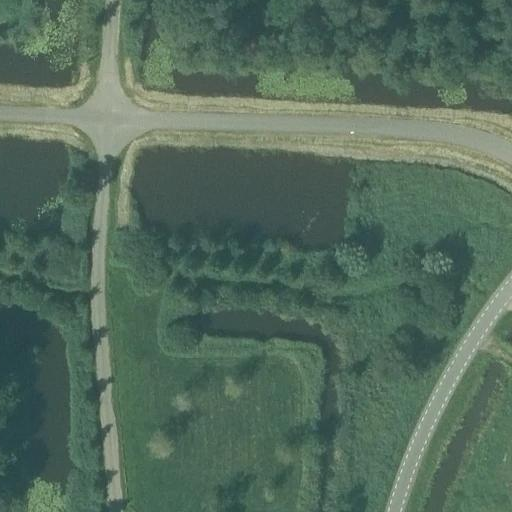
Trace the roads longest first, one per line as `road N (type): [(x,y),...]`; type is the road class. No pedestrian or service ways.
road 1 (unclassified): [(511,155),(419,129),(0,113)]
road 2 (unclassified): [(394,511),(415,443),(458,360),(511,286)]
